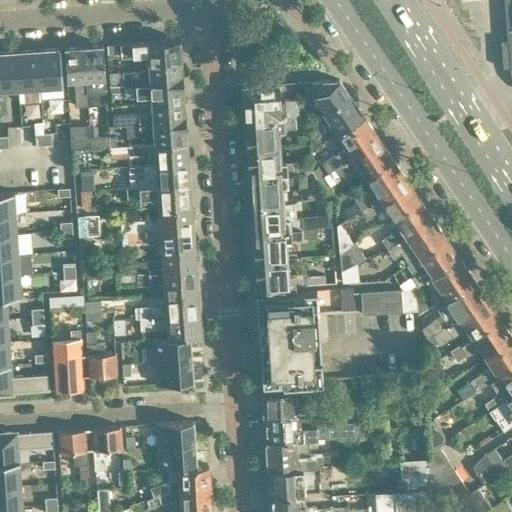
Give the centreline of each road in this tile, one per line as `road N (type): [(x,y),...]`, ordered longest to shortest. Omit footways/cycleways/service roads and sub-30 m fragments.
road 1 (residential): [(235,405),(208,14)]
road 2 (secondary): [(334,0),(511,267)]
road 3 (residential): [(235,405),(0,420)]
road 4 (secondary): [(511,181),(394,0)]
road 5 (residential): [(0,20),(190,7),(208,14)]
